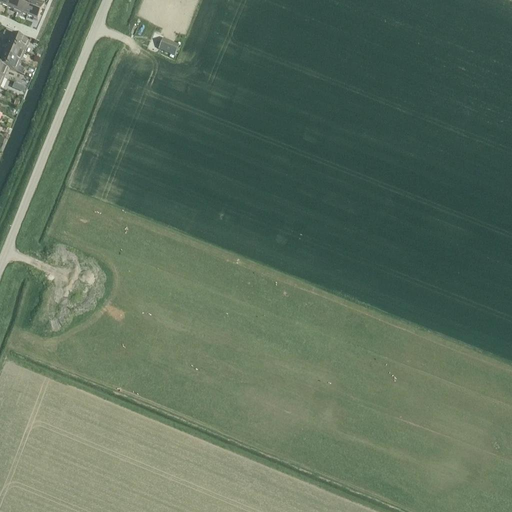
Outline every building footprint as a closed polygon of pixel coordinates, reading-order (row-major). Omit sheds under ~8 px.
[(0,0),(0,5),(7,8),(10,0),(0,0)] [(10,0),(7,8),(17,13),(22,0),(10,0)] [(22,0),(17,13),(27,17),(34,0),(22,0)] [(34,0),(27,17),(38,22),(45,5),(41,4),(38,3),(38,2),(38,0),(34,0)] [(6,33),(4,36),(12,40),(9,47),(25,54),(30,43),(6,33)] [(163,40),(159,51),(174,57),(179,47),(163,40)] [(0,54),(21,64),(25,54),(9,47),(7,53),(0,50),(0,54)] [(0,65),(0,66),(8,70),(9,71),(9,70),(17,74),(21,64),(0,54),(0,58),(3,60),(1,66),(0,65)] [(0,78),(5,80),(9,71),(8,70),(0,66),(0,78)]
